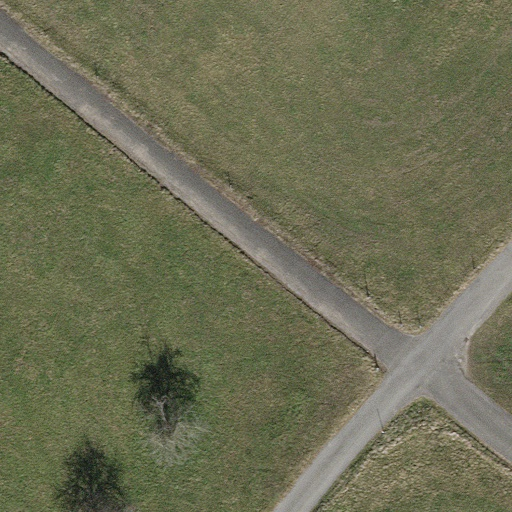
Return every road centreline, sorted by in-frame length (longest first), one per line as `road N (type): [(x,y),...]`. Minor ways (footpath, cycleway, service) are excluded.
road 1 (track): [(0,28),(511,443)]
road 2 (track): [(511,268),(293,511)]
